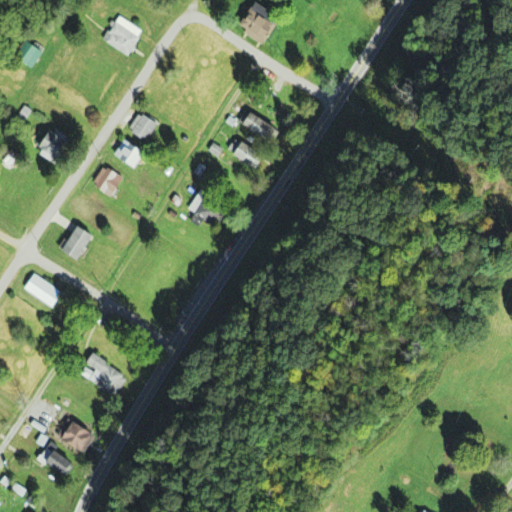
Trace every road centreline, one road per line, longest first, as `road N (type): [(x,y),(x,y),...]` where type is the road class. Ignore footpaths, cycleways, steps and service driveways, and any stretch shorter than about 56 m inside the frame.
road 1 (secondary): [(80,511),(172,352),(407,0)]
road 2 (residential): [(188,13),(21,252)]
road 3 (residential): [(172,352),(0,236)]
road 4 (residential): [(188,13),(338,103)]
